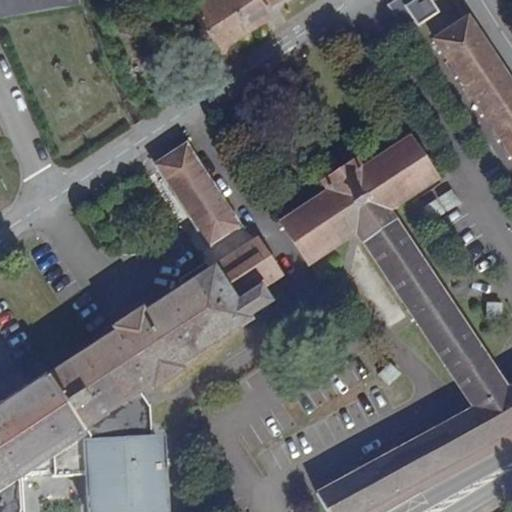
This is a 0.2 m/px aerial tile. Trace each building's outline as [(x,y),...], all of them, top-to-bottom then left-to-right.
[(0,0),(0,15),(79,1),(78,0),(0,0)] [(192,0),(196,5),(193,7),(194,8),(182,17),(186,22),(183,24),(199,49),(215,39),(220,47),(270,13),(265,6),(273,0),(192,0)] [(463,13),(454,0),(443,0),(433,7),(428,0),(397,0),(389,6),(403,28),(414,20),(418,26),(437,13),(445,25),(463,13)] [(511,85),(467,19),(433,42),(511,159),(511,85)] [(511,383),(504,388),(489,365),(449,303),(388,211),(436,179),(409,138),(369,165),(362,155),(315,186),(322,196),(281,223),(308,265),(356,233),(436,353),(457,385),(465,397),(473,409),(436,429),(427,434),(406,445),(329,486),(312,495),(315,499),(321,511),(365,511),(511,429),(511,383)] [(186,146),(167,158),(194,196),(232,233),(240,228),(186,146)] [(194,196),(167,158),(155,166),(209,248),(232,233),(194,196)] [(257,241),(247,247),(144,314),(141,310),(112,329),(115,333),(29,389),(31,391),(14,402),(13,400),(0,408),(0,511),(20,511),(19,474),(23,474),(23,479),(50,476),(90,473),(92,501),(89,501),(90,511),(166,511),(168,497),(159,437),(151,412),(137,393),(149,385),(153,389),(181,371),(178,365),(246,321),(245,318),(268,303),(264,297),(270,293),(266,286),(280,277),(257,241)] [(388,385),(401,373),(391,361),(378,373),(388,385)] [(0,408),(13,400),(12,398),(6,400),(0,402),(0,408)] [(88,477),(89,501),(92,501),(90,473),(50,476),(50,480),(88,477)]
